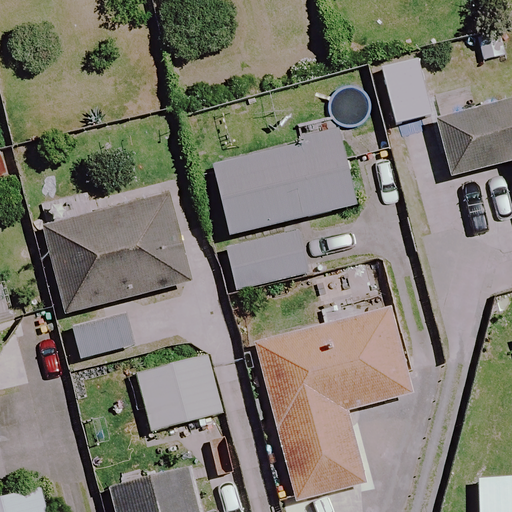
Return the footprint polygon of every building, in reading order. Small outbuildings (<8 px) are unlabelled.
[(427,120),(415,65),(378,73),(391,128),(427,120)] [(511,104),(433,123),(447,183),(509,168),(511,180),(511,104)] [(293,224),(352,211),(334,135),(294,144),(296,151),(209,170),(236,294),(305,278),(293,224)] [(77,365),(130,350),(128,340),(185,324),(176,292),(186,289),(161,201),(40,235),(77,365)] [(386,315),(253,349),(292,506),(362,488),(344,415),(407,399),(386,315)] [(216,419),(200,360),(133,378),(149,437),(216,419)] [(110,511),(198,511),(190,477),(107,498),(110,511)] [(38,511),(34,495),(0,504),(0,511),(38,511)]
